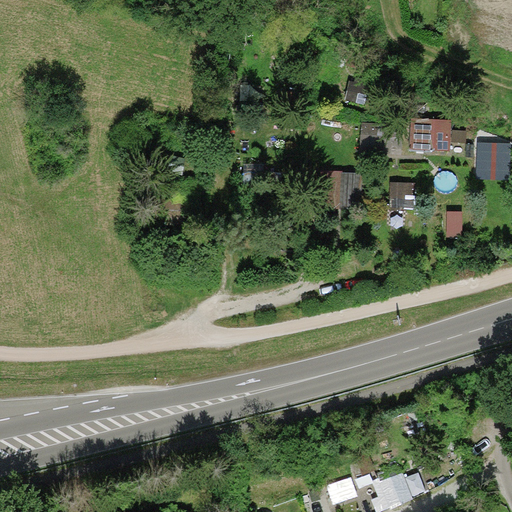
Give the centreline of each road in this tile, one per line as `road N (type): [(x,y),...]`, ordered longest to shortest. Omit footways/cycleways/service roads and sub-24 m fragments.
road 1 (track): [(511,263),(194,340),(67,354),(0,352)]
road 2 (primary): [(104,421),(341,363),(511,309)]
road 3 (track): [(511,82),(435,56),(386,20)]
